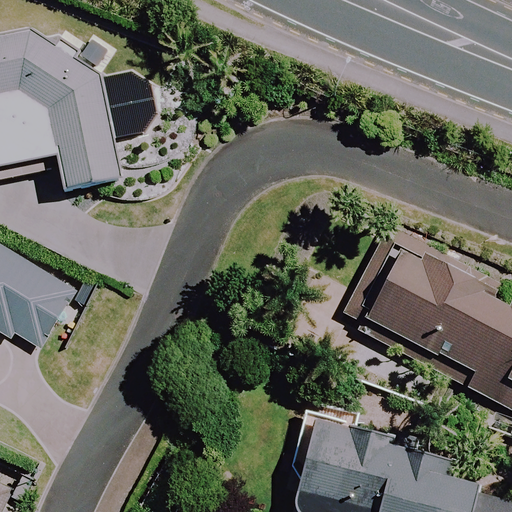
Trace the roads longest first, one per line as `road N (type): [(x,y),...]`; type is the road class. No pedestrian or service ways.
road 1 (residential): [(511,219),(308,144),(255,158),(217,201),(72,511)]
road 2 (secondary): [(384,0),(511,58)]
